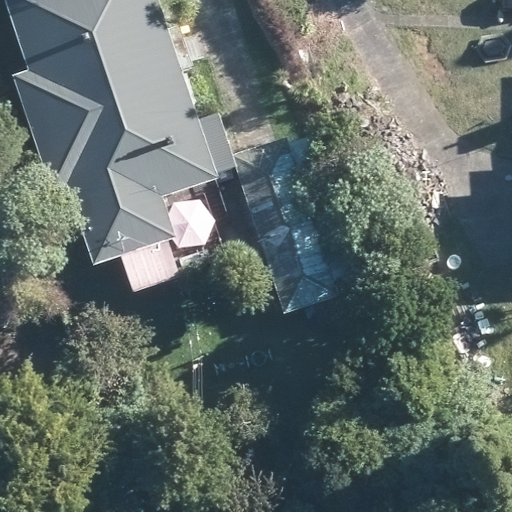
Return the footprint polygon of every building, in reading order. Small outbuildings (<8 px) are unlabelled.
[(156,0),(3,0),(26,73),(9,78),(46,196),(65,190),(90,271),(118,262),(129,298),(178,283),(166,247),(175,244),(162,202),(219,184),(217,178),(236,173),(227,146),(218,116),(199,122),(185,76),(193,74),(190,67),(185,50),(178,28),(166,32),(156,0)] [(266,256),(284,316),(337,300),(333,285),(371,274),(349,201),(309,214),(288,146),(280,148),(236,162),(266,256)] [(0,331),(57,311),(17,200),(2,205),(0,206),(0,331)] [(192,252),(208,258),(222,251),(229,235),(223,220),(207,214),(192,221),(186,235),(192,252)] [(406,359),(430,406),(466,387),(442,341),(406,359)]
